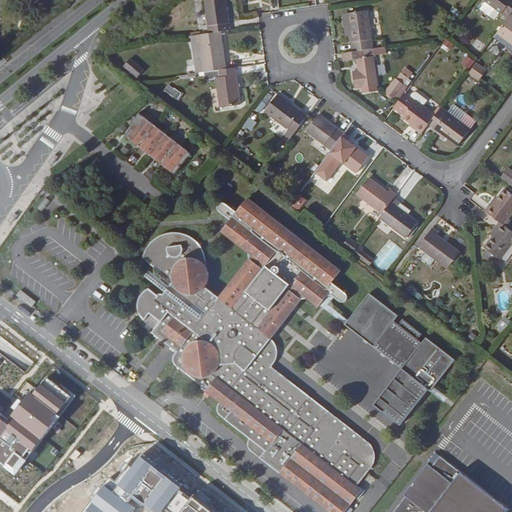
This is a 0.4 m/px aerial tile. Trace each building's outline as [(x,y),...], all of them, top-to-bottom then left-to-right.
[(227,0),(205,0),(210,34),(222,32),(231,31),(227,0)] [(498,34),(511,45),(511,0),(487,0),(486,2),(487,2),(496,10),(509,19),(498,34)] [(496,10),(487,2),(482,9),(491,16),(496,10)] [(374,49),(369,10),(348,12),(351,37),(353,52),(344,53),(345,61),(357,59),(359,71),(353,71),(355,87),(361,87),(361,89),(379,87),(374,56),(365,58),(364,50),(374,49)] [(203,53),(206,72),(215,71),(227,69),(222,32),(210,34),(201,35),(203,53)] [(203,72),(206,72),(203,53),(201,35),(198,35),(192,36),(195,55),(198,73),(201,73),(203,72)] [(477,46),(472,52),(479,58),(484,51),(477,46)] [(129,55),(122,64),(136,76),(143,67),(129,55)] [(413,67),(417,70),(427,58),(422,55),(413,67)] [(469,69),(474,60),(465,55),(460,64),(469,69)] [(476,64),(469,74),(480,82),(487,72),(476,64)] [(238,104),(233,68),(227,69),(215,71),(206,72),(203,72),(201,73),(203,79),(213,78),(217,107),(238,104)] [(388,91),(396,97),(406,84),(398,78),(388,91)] [(411,96),(424,106),(429,101),(418,92),(415,92),(411,96)] [(423,133),(429,125),(458,148),(472,131),(443,107),(436,116),(424,106),(411,96),(406,93),(395,108),(404,115),(403,117),(423,133)] [(289,141),(308,116),(278,94),(266,111),(288,128),(282,136),(289,141)] [(191,154),(139,112),(131,122),(134,125),(134,128),(136,130),(133,133),(130,130),(125,136),(146,151),(147,149),(149,150),(149,151),(149,153),(151,155),(153,156),(155,156),(156,156),(157,157),(156,159),(175,175),(180,169),(177,167),(179,164),(181,165),(183,165),(191,154)] [(330,152),(357,173),(370,156),(363,151),(350,141),(352,137),(319,113),(306,130),(332,150),(330,152)] [(253,130),(256,120),(247,117),(243,127),(253,130)] [(352,137),(350,141),(363,151),(366,148),(352,137)] [(55,154),(49,161),(52,164),(58,156),(55,154)] [(508,173),(503,180),(511,186),(511,172),(510,174),(508,173)] [(379,219),(406,240),(419,224),(408,216),(397,208),(400,205),(394,200),(397,195),(390,190),(388,193),(369,177),(356,195),(382,215),(379,219)] [(500,261),(511,244),(511,231),(505,227),(511,220),(509,218),(511,213),(511,193),(505,188),(493,205),(491,204),(485,212),(499,222),(494,229),(498,231),(493,238),(485,248),(500,261)] [(156,274),(169,285),(165,291),(163,290),(160,290),(157,290),(155,292),(153,292),(150,289),(147,290),(144,292),(142,295),(138,300),(137,305),(138,312),(140,317),(144,321),(149,314),(159,322),(158,324),(150,333),(174,352),(172,355),(172,359),(172,362),(174,366),(177,368),(201,387),(200,389),(219,403),(217,407),(217,411),(219,415),(228,423),(248,438),(247,442),(247,445),(248,447),(249,450),(250,451),(260,459),(298,489),(327,511),(345,511),(347,509),(355,498),(361,490),(358,488),(356,486),(370,469),(374,463),(375,458),(374,452),(372,447),(367,441),(336,417),(287,379),(272,367),(263,360),(266,356),(264,355),(261,353),(263,350),(271,339),(284,322),(302,300),(304,299),(307,299),(316,306),(321,306),(326,299),(328,297),(330,296),(333,296),(340,301),(343,302),(346,301),(347,299),(347,295),(345,292),(333,283),(339,274),(340,272),(339,269),(315,251),(254,202),(250,200),(249,199),(246,199),(245,200),(236,211),(235,210),(227,204),(224,203),(222,203),(220,203),(218,205),(217,208),(218,210),(219,211),(229,219),(229,220),(222,228),(222,232),(224,234),(245,251),(248,253),(248,259),(219,296),(217,297),(206,288),(208,285),(209,281),(209,277),(209,273),(208,268),(205,265),(205,260),(203,253),(199,246),(193,240),(186,236),(179,234),(172,233),(165,234),(158,236),(152,241),(146,246),(143,251),(141,258),(158,272),(156,274)] [(14,213),(8,221),(11,223),(17,215),(14,213)] [(435,226),(419,248),(448,269),(461,251),(439,235),(441,232),(435,226)] [(498,231),(494,229),(489,235),(493,238),(498,231)] [(346,237),(343,245),(354,249),(357,241),(346,237)] [(20,290),(16,296),(32,307),(36,302),(20,290)] [(395,323),(400,316),(371,294),(346,326),(375,348),(380,342),(395,323)] [(500,331),(510,320),(505,315),(495,326),(500,331)] [(395,330),(415,346),(419,341),(424,335),(404,319),(399,326),(395,330)] [(395,330),(399,326),(395,323),(380,342),(408,363),(423,344),(419,341),(415,346),(395,330)] [(430,391),(432,392),(457,360),(428,338),(423,344),(408,363),(376,405),(402,426),(430,391)] [(264,355),(266,356),(263,360),(272,367),(274,364),(276,360),(278,354),(277,348),(275,343),(271,339),(263,350),(261,353),(264,355)] [(0,461),(2,463),(4,461),(11,466),(27,446),(30,448),(52,420),(49,418),(67,395),(56,386),(44,377),(30,393),(27,391),(6,418),(0,413),(0,461)] [(58,383),(56,386),(67,395),(49,418),(52,420),(53,421),(58,415),(56,414),(72,395),(58,383)] [(22,457),(30,448),(27,446),(11,466),(4,461),(2,463),(1,464),(12,473),(23,458),(22,457)] [(106,476),(77,511),(126,511),(130,507),(124,502),(130,495),(150,511),(155,511),(157,510),(160,507),(166,511),(212,511),(189,493),(185,499),(173,490),(178,484),(164,473),(163,475),(152,467),(153,465),(138,453),(128,466),(125,464),(112,481),(106,476)] [(506,511),(508,511),(440,458),(431,468),(427,465),(403,496),(405,498),(394,511),(506,511)] [(361,490),(355,498),(358,501),(366,490),(359,486),(358,488),(361,490)]
